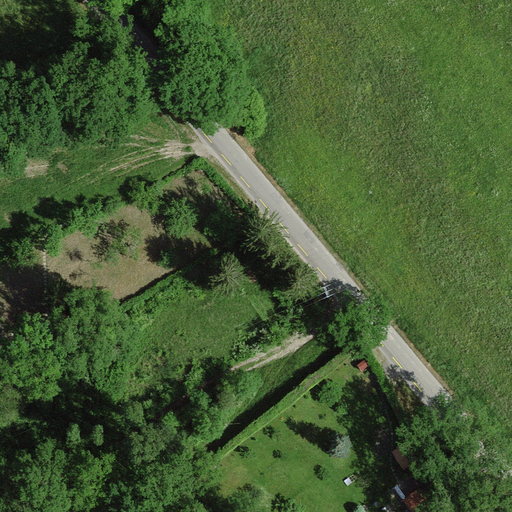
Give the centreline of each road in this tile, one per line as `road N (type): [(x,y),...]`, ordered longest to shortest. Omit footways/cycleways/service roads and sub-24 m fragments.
road 1 (unclassified): [(511,486),(101,0)]
road 2 (track): [(352,296),(10,511)]
